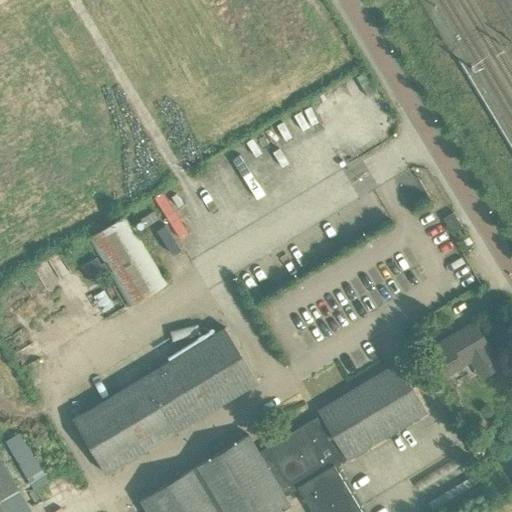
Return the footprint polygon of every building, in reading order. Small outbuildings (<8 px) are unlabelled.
[(443,218),(452,233),(462,226),(453,212),(443,218)] [(82,266),(92,283),(108,273),(128,307),(167,284),(125,216),(87,238),(98,256),(82,266)] [(474,322),(447,338),(432,347),(448,374),(474,358),(485,376),(500,367),(489,350),(490,349),(474,322)] [(73,419),(106,474),(258,382),(225,327),(73,419)] [(140,499),(147,511),(277,511),(290,505),(285,495),(298,487),(312,511),(361,511),(334,466),(426,412),(397,363),(318,411),(322,418),(260,455),(248,434),(140,499)] [(117,388),(142,374),(137,365),(112,379),(117,388)] [(25,431),(9,438),(32,488),(48,480),(25,431)] [(5,511),(0,503),(0,499),(18,489),(0,458),(0,511),(5,511)]
